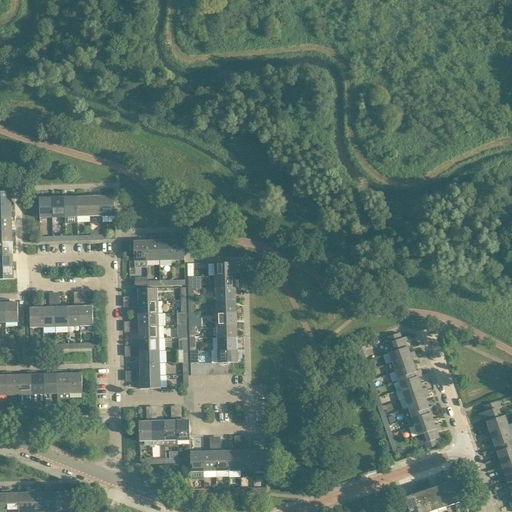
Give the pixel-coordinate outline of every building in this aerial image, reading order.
[(11,192),(0,192),(0,204),(11,204),(11,192)] [(102,216),(102,196),(89,197),(90,217),(102,216)] [(115,216),(114,196),(102,196),(102,216),(115,216)] [(65,218),(65,197),(52,198),(52,218),(65,218)] [(77,217),(77,197),(65,197),(65,218),(77,217)] [(90,217),(89,197),(77,197),(77,217),(90,217)] [(52,218),(52,198),(39,198),(40,218),(52,218)] [(12,212),(11,204),(0,204),(0,217),(15,217),(15,212),(12,212)] [(12,221),(15,221),(15,217),(0,217),(0,229),(12,229),(12,221)] [(12,237),(12,229),(0,229),(0,241),(16,241),(16,237),(12,237)] [(116,240),(116,235),(108,235),(108,232),(103,232),(103,240),(116,240)] [(185,260),(184,240),(171,241),(172,261),(185,260)] [(0,254),(13,254),(12,246),(16,246),(16,241),(0,241),(0,254)] [(147,261),(146,241),(134,242),(134,262),(147,261)] [(159,261),(159,241),(146,241),(147,261),(159,261)] [(172,261),(171,241),(159,241),(159,261),(172,261)] [(13,262),(13,254),(0,254),(0,267),(17,266),(17,262),(13,262)] [(235,276),(235,263),(214,264),(215,276),(235,276)] [(0,279),(13,279),(13,271),(17,271),(17,266),(0,267),(0,279)] [(236,288),(235,276),(215,276),(215,289),(236,288)] [(148,286),(147,282),(147,277),(135,278),(135,287),(148,286)] [(201,277),(193,277),(193,289),(202,289),(201,277)] [(236,300),(236,288),(215,289),(216,301),(236,300)] [(158,302),(158,289),(137,290),(137,298),(134,298),(134,302),(158,302)] [(18,322),(18,302),(10,303),(10,299),(5,300),(6,323),(18,322)] [(236,313),(236,300),(216,301),(216,314),(236,313)] [(158,314),(158,302),(134,302),(134,307),(138,307),(138,315),(158,314)] [(80,327),(80,303),(75,303),(75,306),(67,307),(68,327),(80,327)] [(84,303),(80,303),(80,327),(93,326),(93,306),(85,306),(84,303)] [(55,327),(55,304),(50,304),(50,307),(42,307),(43,328),(55,327)] [(68,327),(67,307),(60,307),(60,304),(55,304),(55,327),(68,327)] [(43,328),(42,307),(30,308),(30,328),(43,328)] [(186,313),(177,313),(177,326),(187,326),(186,313)] [(237,325),(236,313),(216,314),(216,326),(237,325)] [(159,327),(158,314),(138,315),(138,323),(135,323),(135,327),(159,327)] [(189,315),(189,319),(194,319),(194,326),(197,326),(203,326),(202,319),(198,319),(198,315),(189,315)] [(237,337),(237,325),(216,326),(217,338),(237,337)] [(164,339),(163,326),(159,327),(135,327),(135,332),(139,332),(139,340),(159,339),(164,339)] [(187,338),(187,326),(177,326),(177,338),(178,338),(187,338)] [(197,326),(194,326),(190,327),(190,335),(198,335),(197,326)] [(402,338),(400,333),(388,337),(393,352),(408,347),(406,341),(410,339),(409,336),(402,338)] [(237,350),(237,337),(217,338),(212,339),(213,351),(217,351),(237,350)] [(187,338),(178,338),(179,350),(183,350),(187,350),(187,342),(187,338)] [(160,351),(159,339),(139,340),(139,348),(136,348),(136,352),(160,351)] [(410,353),(408,347),(393,352),(390,353),(393,362),(415,354),(414,351),(410,353)] [(238,363),(237,350),(217,351),(217,363),(217,364),(221,363),(227,363),(233,363),(238,363)] [(160,363),(160,351),(136,352),(136,357),(139,357),(140,364),(160,363)] [(416,358),(415,354),(393,362),(396,371),(414,365),(412,359),(416,358)] [(160,376),(160,363),(140,364),(140,372),(137,373),(137,377),(160,376)] [(416,371),(414,365),(396,371),(399,381),(422,373),(420,370),(416,371)] [(57,394),(56,371),(52,371),(52,374),(44,375),(45,395),(57,394)] [(70,394),(69,374),(61,374),(61,371),(56,371),(57,394),(70,394)] [(20,396),(19,375),(12,376),(11,372),(7,373),(8,396),(20,396)] [(32,395),(32,372),(27,372),(27,375),(19,375),(20,396),(32,395)] [(45,395),(44,375),(36,375),(36,372),(32,372),(32,395),(45,395)] [(82,373),(69,374),(70,394),(82,393),(82,373)] [(423,376),(422,373),(399,381),(403,390),(421,384),(419,378),(423,376)] [(161,389),(160,376),(137,377),(137,382),(140,381),(140,390),(161,389)] [(423,389),(421,384),(403,390),(406,399),(428,391),(427,388),(423,389)] [(429,394),(428,391),(406,399),(409,408),(427,401),(425,396),(429,394)] [(412,417),(434,409),(433,406),(429,407),(427,401),(409,408),(410,412),(404,414),(406,419),(412,417)] [(501,417),(499,411),(496,402),(484,406),(486,412),(479,414),(480,417),(485,416),(487,422),(501,417)] [(21,406),(8,407),(8,413),(9,418),(21,417),(21,413),(21,406)] [(435,412),(434,409),(412,417),(415,426),(433,420),(431,414),(435,412)] [(486,433),(508,425),(505,415),(501,417),(487,422),(489,428),(484,429),(486,433)] [(177,441),(176,417),(172,417),(172,421),(164,421),(165,441),(177,441)] [(190,441),(189,421),(181,421),(181,417),(176,417),(177,441),(190,441)] [(152,442),(152,418),(147,418),(147,422),(139,422),(140,442),(144,442),(144,447),(152,447),(152,442)] [(165,441),(164,421),(156,421),(156,418),(152,418),(152,442),(165,441)] [(435,425),(433,420),(415,426),(418,436),(422,435),(422,434),(441,427),(439,424),(435,425)] [(493,440),(511,434),(508,425),(486,433),(487,436),(491,435),(493,440)] [(442,430),(441,427),(422,434),(422,435),(427,449),(439,445),(437,439),(440,438),(437,432),(442,430)] [(492,451),(511,443),(511,435),(511,434),(493,440),(495,446),(491,448),(492,451)] [(499,458),(511,453),(511,443),(492,451),(493,454),(497,453),(499,458)] [(253,471),(253,451),(245,451),(245,447),(240,448),(241,471),(253,471)] [(216,472),(216,448),(211,448),(211,452),(203,452),(204,473),(216,472)] [(229,472),(228,451),(221,451),(221,448),(216,448),(216,472),(229,472)] [(241,471),(240,448),(236,448),(236,451),(228,451),(229,472),(241,471)] [(266,470),(266,450),(253,451),(253,471),(266,470)] [(204,473),(203,452),(191,452),(191,473),(204,473)] [(498,469),(511,464),(511,453),(499,458),(501,464),(497,466),(498,469)] [(506,477),(511,474),(511,464),(498,469),(499,472),(503,471),(506,477)] [(504,487),(511,484),(511,474),(506,477),(508,482),(503,484),(504,487)] [(464,501),(457,480),(448,483),(455,504),(464,501)] [(455,504),(448,483),(440,486),(447,506),(455,504)] [(447,506),(440,486),(431,489),(438,509),(447,506)] [(56,511),(57,489),(52,489),(52,493),(44,493),(44,511),(56,511)] [(61,489),(57,489),(56,511),(69,511),(69,492),(61,492),(61,489)] [(429,511),(438,509),(431,489),(422,492),(429,511)] [(32,511),(31,490),(27,490),(27,493),(19,494),(19,511),(32,511)] [(44,511),(44,493),(36,493),(36,490),(31,490),(32,511),(44,511)] [(19,511),(19,494),(11,494),(11,491),(7,491),(7,511),(19,511)] [(429,511),(422,492),(414,495),(419,511),(429,511)] [(419,511),(414,495),(405,498),(409,511),(419,511)]
